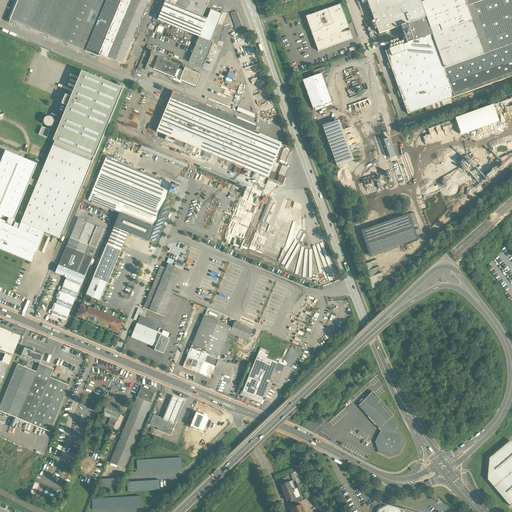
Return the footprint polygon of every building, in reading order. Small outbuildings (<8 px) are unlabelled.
[(121,0),(18,0),(10,20),(98,57),(99,55),(121,0)] [(121,0),(99,55),(103,56),(122,10),(126,0),(121,0)] [(132,0),(127,12),(122,10),(103,56),(122,64),(131,41),(134,42),(136,37),(134,36),(148,0),(132,0)] [(126,0),(122,10),(127,12),(132,0),(126,0)] [(208,0),(177,0),(175,6),(202,17),(208,0)] [(419,0),(366,0),(367,2),(379,34),(397,28),(401,26),(406,24),(426,17),(421,3),(420,2),(419,0)] [(464,0),(428,0),(421,3),(426,17),(430,28),(439,25),(442,31),(471,21),(466,6),(464,0)] [(511,0),(484,0),(466,6),(471,21),(473,26),(484,54),(511,44),(511,0)] [(175,6),(165,2),(157,20),(199,37),(206,19),(202,17),(175,6)] [(353,39),(340,5),(305,17),(318,51),(353,39)] [(206,19),(199,37),(210,42),(222,15),(210,10),(206,19)] [(236,12),(230,14),(238,33),(243,31),(236,12)] [(426,17),(407,24),(413,41),(432,35),(430,28),(426,17)] [(471,21),(442,31),(439,25),(430,28),(432,35),(444,69),(477,57),(478,56),(484,54),(473,26),(471,21)] [(406,24),(401,26),(404,37),(406,40),(407,44),(413,41),(407,24),(406,24)] [(407,44),(385,51),(386,56),(407,114),(425,108),(449,99),(450,99),(454,97),(444,69),(432,35),(413,41),(407,44)] [(210,42),(199,37),(189,62),(203,68),(213,43),(210,42)] [(477,57),(444,69),(454,97),(511,76),(511,44),(484,54),(478,56),(477,57)] [(157,55),(152,53),(146,70),(152,73),(154,69),(153,69),(158,57),(156,56),(157,55)] [(179,66),(158,57),(153,69),(154,69),(174,78),(175,76),(177,70),(179,66)] [(185,68),(183,72),(180,79),(180,80),(195,86),(200,75),(185,68)] [(180,70),(179,71),(177,70),(175,76),(176,77),(176,78),(178,79),(179,78),(180,79),(183,72),(182,72),(182,71),(180,70)] [(54,142),(94,157),(122,89),(81,72),(70,97),(65,96),(61,105),(66,107),(52,141),(54,142)] [(315,76),(302,80),(313,109),(332,103),(322,74),(315,76)] [(197,102),(173,92),(156,132),(169,137),(167,141),(172,143),(173,139),(175,140),(173,144),(193,151),(194,147),(213,155),(212,157),(216,158),(217,157),(282,184),(289,167),(285,165),(292,149),(254,134),(257,127),(197,102)] [(449,99),(425,108),(427,113),(452,104),(450,99),(449,99)] [(455,119),(461,136),(498,122),(492,106),(455,119)] [(50,127),(52,126),(53,124),(53,122),(52,120),(51,118),(49,118),(47,118),(45,119),(44,121),(44,123),(44,125),(46,127),(48,127),(50,127)] [(339,121),(322,126),(337,166),(353,160),(339,121)] [(47,138),(50,131),(42,127),(39,135),(47,138)] [(389,138),(384,140),(390,159),(396,157),(389,138)] [(94,157),(54,142),(20,223),(21,223),(44,232),(60,239),(94,157)] [(37,164),(5,151),(0,163),(0,214),(8,218),(13,220),(37,164)] [(121,159),(108,154),(106,158),(119,163),(121,159)] [(106,158),(88,201),(120,213),(114,228),(126,233),(156,245),(179,188),(172,185),(119,163),(106,158)] [(366,185),(368,194),(381,189),(378,180),(372,183),(370,179),(366,180),(368,185),(366,185)] [(418,225),(414,213),(409,215),(413,226),(418,225)] [(409,215),(361,231),(370,257),(418,240),(417,237),(415,231),(413,226),(409,215)] [(104,229),(79,218),(56,273),(67,277),(52,314),(67,320),(104,229)] [(6,224),(0,221),(0,249),(31,262),(41,239),(18,229),(11,226),(6,224)] [(44,232),(21,223),(18,229),(41,239),(44,232)] [(114,228),(93,278),(107,283),(120,250),(120,251),(121,250),(123,245),(121,244),(126,233),(114,228)] [(185,264),(175,260),(173,266),(182,270),(185,264)] [(168,264),(166,269),(161,267),(152,285),(153,285),(143,308),(143,309),(143,308),(163,317),(163,316),(182,270),(173,266),(168,264)] [(107,283),(93,278),(86,295),(90,297),(98,300),(100,301),(107,283)] [(97,306),(95,301),(98,300),(90,297),(93,303),(93,302),(95,307),(92,309),(100,312),(98,306),(97,306)] [(92,309),(82,304),(76,317),(119,335),(124,322),(117,319),(117,318),(115,318),(100,312),(92,309)] [(232,328),(204,316),(184,367),(211,378),(221,352),(227,354),(235,335),(248,340),(252,330),(234,322),(232,328)] [(161,334),(137,324),(131,337),(155,347),(161,335),(161,334)] [(20,337),(0,329),(0,350),(7,354),(3,363),(9,365),(20,337)] [(169,339),(161,335),(155,347),(154,350),(163,354),(169,339)] [(43,355),(24,348),(21,356),(29,360),(32,361),(39,364),(43,355)] [(278,363),(258,354),(241,394),(261,403),(278,363)] [(0,386),(9,365),(3,363),(0,361),(0,386)] [(26,368),(17,364),(0,406),(0,411),(17,419),(36,372),(29,369),(26,368)] [(39,364),(36,372),(17,419),(31,424),(50,378),(54,369),(39,364)] [(69,385),(50,378),(31,424),(49,432),(69,385)] [(155,393),(141,387),(137,398),(151,403),(155,393)] [(372,392),(359,406),(365,413),(380,400),(372,392)] [(149,425),(158,429),(157,430),(170,436),(175,424),(184,402),(172,397),(163,419),(153,415),(149,425)] [(151,403),(137,398),(130,414),(111,459),(110,463),(124,469),(151,403)] [(380,400),(365,413),(379,429),(391,417),(394,415),(380,400)] [(120,411),(106,406),(103,415),(116,420),(120,411)] [(196,411),(190,427),(203,432),(209,416),(196,411)] [(391,417),(380,428),(380,429),(381,430),(382,429),(382,430),(383,431),(381,433),(376,442),(380,452),(389,457),(399,453),(403,444),(400,434),(395,428),(398,425),(391,417)] [(511,443),(510,441),(489,458),(487,479),(510,506),(511,504),(511,443)] [(8,443),(0,460),(0,466),(11,471),(21,448),(8,443)] [(137,470),(181,467),(181,458),(137,461),(137,470)] [(295,472),(290,474),(293,481),(294,480),(298,478),(295,472)] [(117,478),(104,479),(104,489),(118,488),(117,478)] [(298,478),(294,480),(298,488),(302,486),(298,478)] [(128,492),(159,490),(159,480),(128,482),(128,492)] [(293,481),(289,482),(291,488),(293,488),(294,490),(297,488),(298,488),(294,480),(293,481)] [(30,493),(47,499),(48,498),(51,499),(55,489),(34,482),(30,493)] [(291,488),(289,482),(281,485),(284,493),(292,490),(291,488)] [(292,490),(284,493),(287,502),(290,500),(293,499),(300,496),(297,488),(294,490),(295,491),(293,492),(292,490)] [(92,510),(140,507),(140,496),(92,499),(92,510)] [(300,496),(293,499),(294,501),(293,501),(295,504),(303,501),(301,496),(300,496)]
